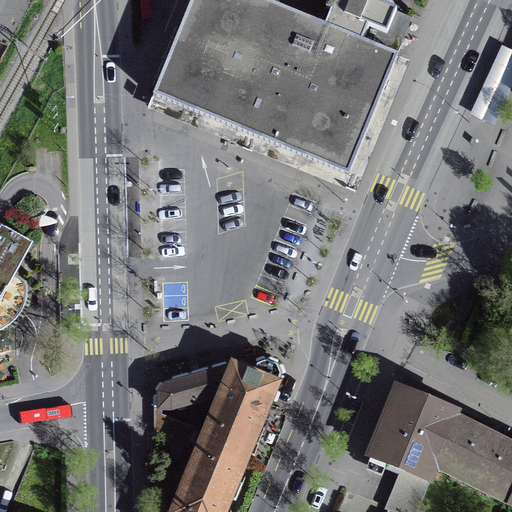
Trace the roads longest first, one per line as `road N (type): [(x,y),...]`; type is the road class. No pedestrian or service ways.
road 1 (secondary): [(94,0),(107,397)]
road 2 (secondary): [(373,249),(274,511)]
road 3 (secondary): [(484,0),(373,249)]
road 4 (residential): [(511,247),(425,261),(373,249)]
